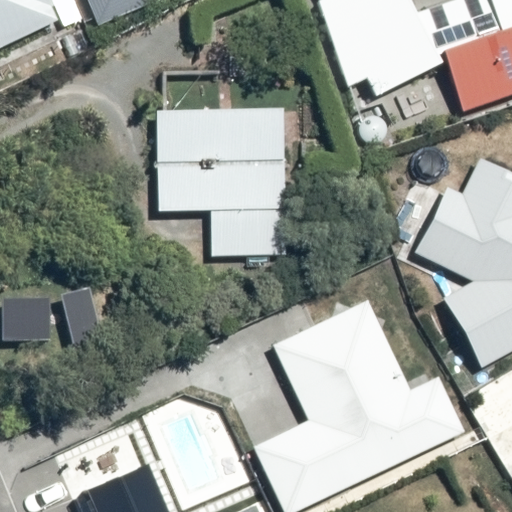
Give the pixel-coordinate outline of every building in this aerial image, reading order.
[(0,0),(0,49),(54,24),(43,0),(0,0)] [(82,0),(95,28),(161,0),(82,0)] [(511,0),(326,0),(380,143),(511,93),(511,0)] [(293,104),(163,105),(163,214),(214,214),(214,259),(294,259),(293,104)] [(461,204),(445,196),(416,257),(471,284),(438,301),(476,371),(511,351),(511,184),(478,169),(461,204)] [(303,425),(250,449),(279,511),(295,511),(460,435),(434,380),(406,393),(364,303),(267,348),(303,425)] [(154,511),(138,471),(75,497),(81,511),(154,511)]
